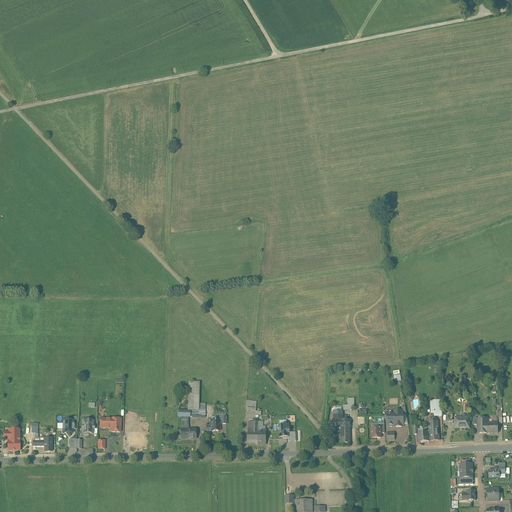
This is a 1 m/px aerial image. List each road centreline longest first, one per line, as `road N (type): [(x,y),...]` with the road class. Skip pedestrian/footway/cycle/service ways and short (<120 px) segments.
road 1 (tertiary): [(0,460),(479,448)]
road 2 (unclassified): [(278,56),(15,108)]
road 3 (unclassified): [(511,8),(278,56)]
